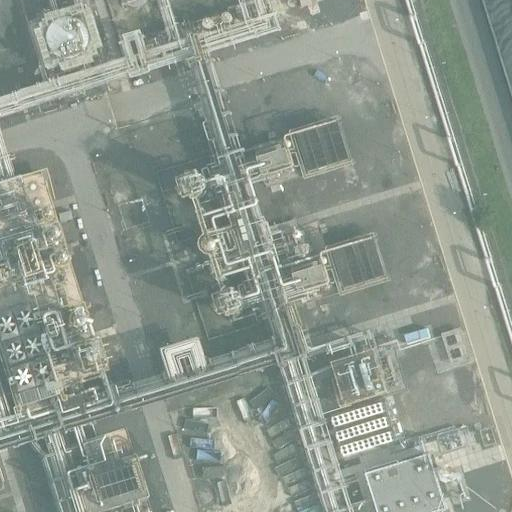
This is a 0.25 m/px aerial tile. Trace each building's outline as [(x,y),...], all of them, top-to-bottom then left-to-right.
[(85,27),(84,21),(83,17),(80,13),(78,10),(75,8),(70,5),(67,4),(61,4),(54,5),(49,8),(45,11),(41,18),(39,23),(39,27),(40,31),(41,35),(43,39),(46,43),(49,46),(53,48),(60,49),(66,49),(71,48),(78,43),(83,36),(84,32),(85,27)] [(340,110),(283,129),(301,183),(358,164),(340,110)] [(213,182),(196,161),(179,175),(196,195),(213,182)] [(0,182),(0,278),(40,267),(15,178),(0,182)] [(380,220),(316,240),(328,280),(393,260),(380,220)] [(250,297),(240,276),(216,287),(226,309),(250,297)] [(0,306),(0,344),(15,401),(53,391),(28,299),(0,306)] [(393,322),(322,343),(338,397),(409,375),(393,322)] [(440,384),(401,396),(414,440),(453,428),(440,384)] [(135,441),(87,456),(97,490),(145,475),(135,441)] [(429,456),(366,475),(376,511),(445,511),(446,511),(429,456)]
